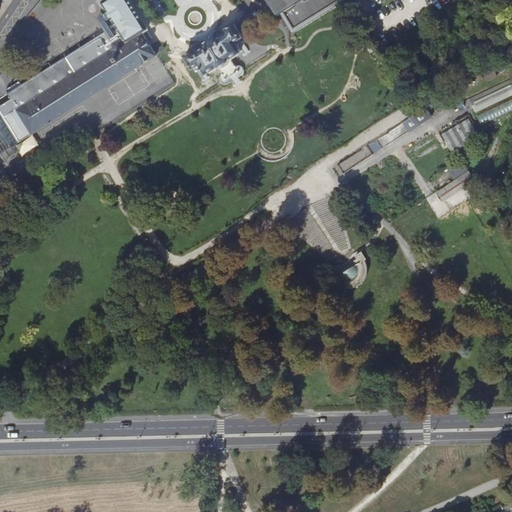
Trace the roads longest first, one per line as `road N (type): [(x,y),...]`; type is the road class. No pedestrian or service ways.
road 1 (tertiary): [(0,447),(511,434)]
road 2 (tertiary): [(511,420),(0,431)]
road 3 (track): [(347,176),(450,113)]
